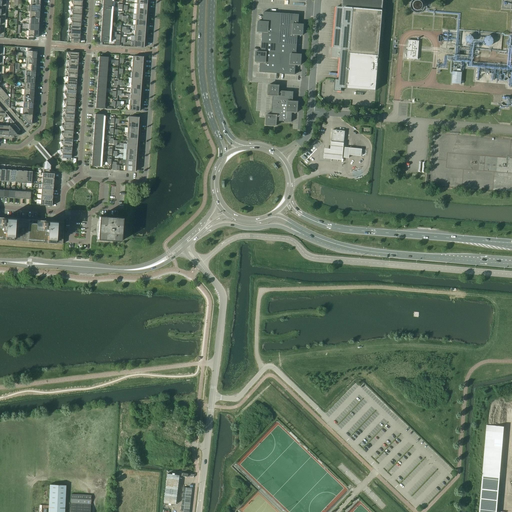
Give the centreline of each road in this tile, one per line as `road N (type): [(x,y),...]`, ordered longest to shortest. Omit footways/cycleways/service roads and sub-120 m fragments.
road 1 (unclassified): [(199,264),(248,235),(290,239),(317,258),(511,275)]
road 2 (unclassified): [(199,511),(223,298),(199,264)]
road 3 (secondary): [(511,244),(340,229),(307,218),(287,197)]
road 4 (residential): [(157,0),(145,175),(101,179)]
road 5 (secondary): [(312,235),(355,249),(511,264)]
road 6 (residential): [(79,177),(92,0)]
road 7 (secondary): [(203,0),(202,79),(222,160)]
road 8 (secondary): [(245,146),(225,131),(212,88),(211,0)]
road 9 (tertiary): [(154,264),(117,270),(0,261)]
road 10 (residential): [(48,45),(42,125),(22,145),(0,146)]
road 11 (unclassified): [(303,82),(249,78),(255,5)]
